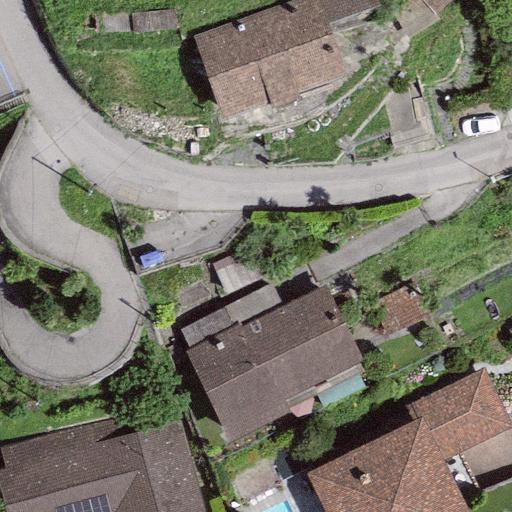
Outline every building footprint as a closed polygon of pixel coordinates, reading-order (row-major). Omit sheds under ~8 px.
[(319,0),(292,0),(190,37),(220,120),(271,102),(273,108),(298,99),(295,91),(346,73),(327,22),(319,0)] [(319,0),(327,22),(376,5),(373,0),(319,0)] [(452,0),(421,0),(435,16),(452,0)] [(382,99),(392,148),(434,137),(422,85),(382,99)] [(413,282),(368,306),(384,338),(430,315),(413,282)] [(240,322),(183,349),(229,441),(289,412),(282,399),(361,360),(324,285),(242,325),(240,322)] [(483,367),(419,398),(447,458),(511,427),(483,367)] [(469,511),(422,415),(308,470),(328,511),(469,511)] [(121,418),(0,446),(0,452),(4,469),(0,470),(0,501),(2,511),(201,511),(180,421),(125,434),(121,418)]
